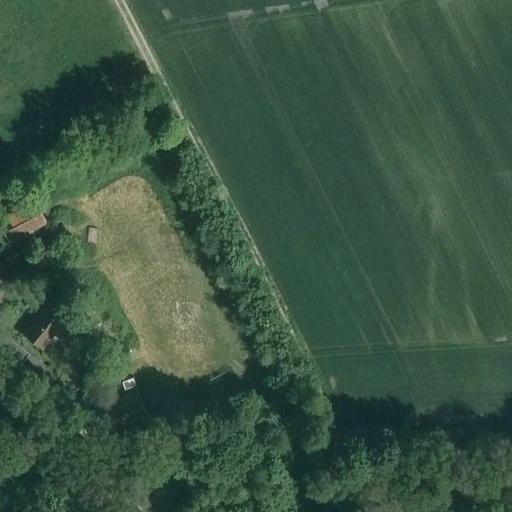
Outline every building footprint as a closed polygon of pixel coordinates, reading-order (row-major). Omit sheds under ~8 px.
[(10,239),(47,220),(37,202),(1,221),(10,239)] [(49,300),(21,334),(42,351),(70,317),(49,300)] [(22,364),(36,376),(45,365),(31,353),(22,364)] [(122,381),(125,388),(136,384),(133,377),(122,381)] [(23,389),(10,393),(13,405),(27,401),(23,389)] [(138,389),(103,402),(113,430),(148,417),(138,389)] [(230,464),(236,472),(245,466),(239,457),(230,464)] [(131,497),(141,511),(161,511),(177,502),(159,473),(139,486),(142,490),(131,497)] [(13,511),(8,500),(0,503),(0,511),(13,511)]
